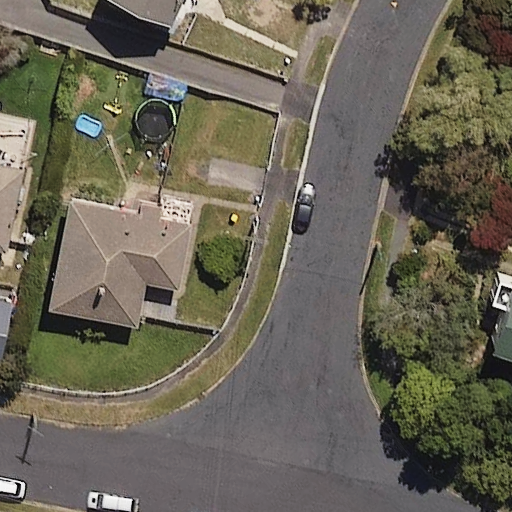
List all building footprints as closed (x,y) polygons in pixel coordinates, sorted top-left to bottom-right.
[(143,0),(171,12),(176,0),(143,0)] [(26,128),(0,125),(0,156),(23,158),(26,128)] [(26,164),(0,158),(0,242),(10,245),(26,164)] [(69,191),(47,299),(141,318),(150,275),(179,281),(192,216),(69,191)] [(511,271),(499,267),(491,292),(508,298),(493,338),(511,344),(511,271)] [(13,298),(0,295),(0,361),(0,362),(13,298)]
